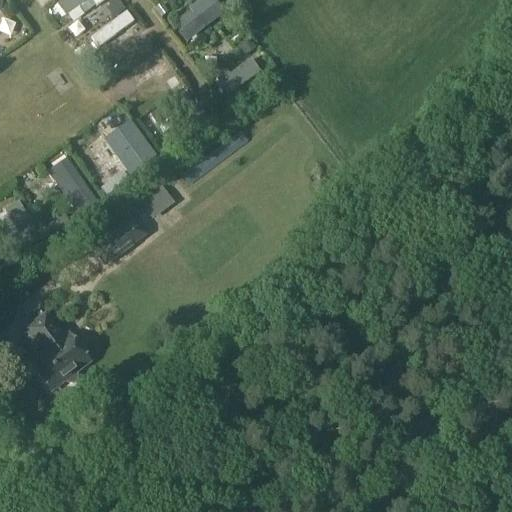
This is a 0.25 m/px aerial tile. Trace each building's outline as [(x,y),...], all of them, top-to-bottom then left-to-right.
[(64,0),(56,7),(64,18),(88,0),(64,0)] [(216,4),(177,34),(185,45),(224,14),(216,4)] [(125,13),(90,40),(97,49),(132,23),(125,13)] [(0,33),(0,50),(6,53),(12,39),(0,33)] [(157,54),(129,73),(135,83),(163,63),(157,54)] [(250,61),(215,87),(224,99),(259,74),(250,61)] [(183,93),(149,117),(156,127),(190,103),(183,93)] [(131,125),(105,145),(129,177),(155,157),(131,125)] [(77,160),(104,190),(115,180),(87,151),(77,160)] [(77,205),(90,196),(66,161),(53,170),(77,205)] [(160,187),(138,204),(151,221),(174,204),(160,187)] [(17,203),(3,212),(18,234),(9,240),(18,254),(40,240),(17,203)] [(129,214),(87,245),(104,269),(146,237),(129,214)] [(30,365),(50,392),(64,382),(67,384),(72,384),(75,382),(76,378),(75,374),(72,370),(86,359),(69,336),(63,341),(45,317),(26,331),(38,347),(40,346),(46,353),(30,365)]
